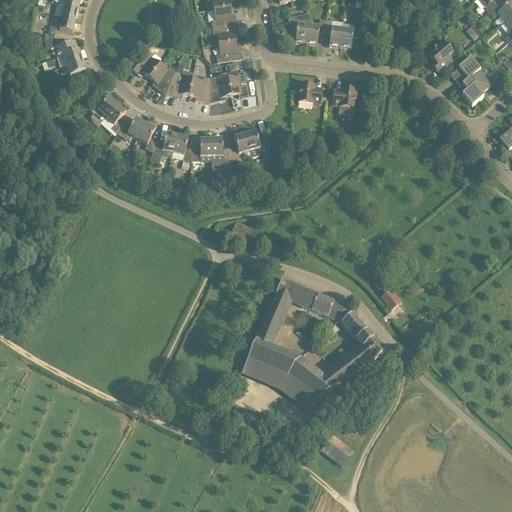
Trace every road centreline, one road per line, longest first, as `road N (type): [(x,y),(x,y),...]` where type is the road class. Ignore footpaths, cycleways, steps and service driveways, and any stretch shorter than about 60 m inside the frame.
road 1 (residential): [(511,461),(402,358),(355,300),(222,251),(90,186),(0,49)]
road 2 (residential): [(267,61),(270,102),(261,114),(203,125),(169,120),(144,110),(97,63),(86,23),(94,0)]
road 3 (track): [(352,501),(277,456),(215,450),(139,413)]
road 4 (residential): [(470,135),(433,97),(388,73),(267,61)]
road 5 (track): [(222,251),(139,413)]
road 6 (track): [(139,413),(35,362),(0,332)]
road 7 (track): [(352,501),(357,469),(395,405),(402,358)]
